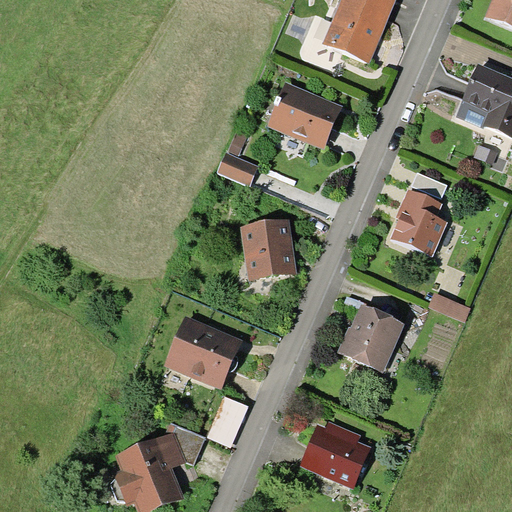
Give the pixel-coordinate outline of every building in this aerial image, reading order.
[(498,2),(493,0),(491,0),(483,20),(489,23),(498,2)] [(511,0),(493,0),(498,2),(511,8),(511,0)] [(511,8),(498,2),(489,23),(511,32),(511,8)] [(323,50),(358,65),(369,41),(378,19),(343,4),(323,50)] [(463,103),(489,114),(492,116),(486,129),(511,140),(511,136),(511,84),(477,70),(463,103)] [(327,130),(334,114),(283,93),(277,104),(274,103),(271,108),(273,113),(269,124),(320,147),(327,130)] [(492,116),(489,114),(487,120),(483,128),(486,129),(492,116)] [(251,170),(223,158),(215,177),(243,188),(251,170)] [(439,206),(408,193),(399,213),(402,214),(400,220),(390,242),(430,259),(444,225),(433,220),(439,206)] [(449,210),(441,207),(437,217),(445,220),(449,210)] [(247,281),(289,274),(285,249),(281,226),(239,233),(247,281)] [(393,328),(357,312),(348,334),(339,354),(375,370),(393,328)] [(183,367),(181,373),(217,387),(224,370),(231,352),(197,338),(200,332),(182,325),(167,361),(183,367)] [(165,366),(181,373),(183,367),(167,361),(165,366)] [(194,466),(205,440),(170,426),(163,442),(117,460),(124,477),(109,490),(114,502),(125,504),(134,501),(139,511),(147,511),(177,499),(167,474),(163,466),(170,457),(187,464),(194,466)] [(347,489),(363,450),(320,432),(312,451),(304,471),(347,489)] [(163,466),(167,474),(174,470),(187,464),(170,457),(163,466)]
